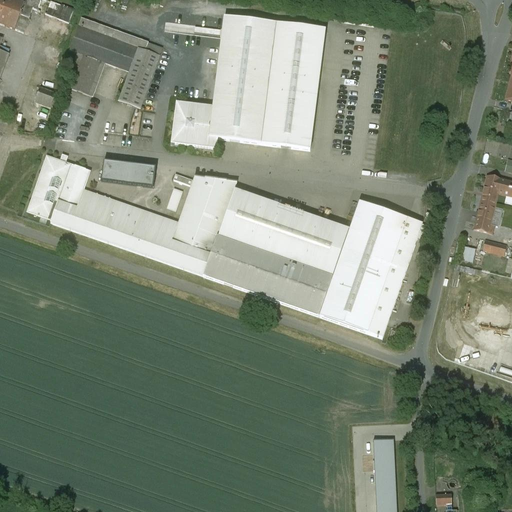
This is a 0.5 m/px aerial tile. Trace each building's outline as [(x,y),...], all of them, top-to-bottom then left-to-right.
[(25,7),(2,0),(0,0),(0,25),(16,32),(21,17),(25,7)] [(74,13),(41,0),(27,0),(25,7),(33,11),(69,25),(74,13)] [(33,11),(25,7),(21,17),(29,20),(33,11)] [(276,26),(224,20),(213,110),(209,140),(218,141),(261,147),(276,26)] [(149,45),(81,21),(78,29),(79,29),(71,52),(85,57),(72,91),(93,99),(106,65),(130,74),(119,103),(140,111),(141,111),(140,111),(162,51),(148,46),(149,45)] [(326,33),(276,26),(261,147),(310,153),(326,33)] [(56,95),(40,89),(35,104),(51,110),(56,95)] [(213,110),(177,105),(172,146),(216,152),(218,141),(209,140),(213,110)] [(237,184),(195,179),(192,188),(179,225),(84,192),(90,174),(66,165),(68,159),(63,157),(60,163),(47,159),(28,214),(52,223),(51,225),(204,278),(203,279),(383,341),(422,226),(359,205),(350,232),(333,280),(218,240),(234,192),(237,184)] [(155,171),(104,165),(102,184),(153,191),(155,171)] [(487,179),(480,205),(481,205),(495,209),(495,208),(498,196),(499,195),(501,182),(487,179)] [(511,184),(501,182),(499,195),(498,196),(511,199),(511,184)] [(350,232),(234,192),(218,240),(333,280),(350,232)] [(495,209),(481,205),(474,231),(492,235),(495,225),(491,224),(495,209)] [(507,247),(486,242),(484,252),(505,257),(507,247)] [(458,488),(458,487),(458,485),(457,484),(456,483),(454,482),(452,483),(451,484),(450,485),(450,487),(450,488),(451,490),(453,491),(454,491),(456,491),(457,490),(458,488)] [(451,497),(436,497),(436,508),(452,507),(451,497)]
